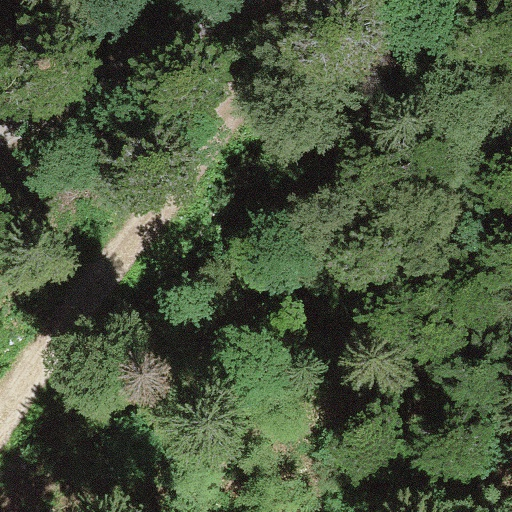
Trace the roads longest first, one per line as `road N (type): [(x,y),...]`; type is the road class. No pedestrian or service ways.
road 1 (track): [(0,418),(206,155),(343,0)]
road 2 (unclassified): [(254,0),(0,139)]
